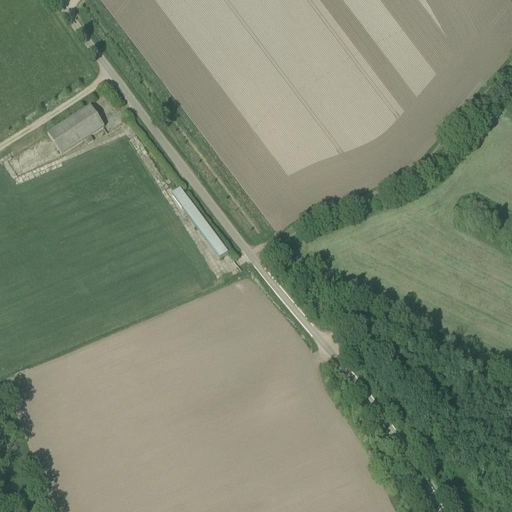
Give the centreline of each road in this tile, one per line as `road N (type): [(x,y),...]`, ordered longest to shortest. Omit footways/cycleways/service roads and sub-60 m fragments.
road 1 (unclassified): [(445,511),(413,457),(251,257),(61,0)]
road 2 (track): [(511,65),(420,177),(251,257)]
road 3 (track): [(511,394),(379,325),(350,325),(325,345)]
road 4 (track): [(111,73),(0,153)]
